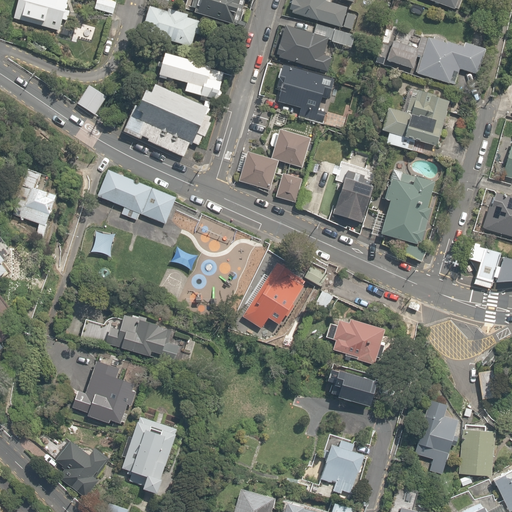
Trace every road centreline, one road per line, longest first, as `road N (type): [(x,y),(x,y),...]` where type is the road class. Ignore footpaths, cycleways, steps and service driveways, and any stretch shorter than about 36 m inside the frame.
road 1 (tertiary): [(0,73),(108,145),(211,193)]
road 2 (tertiary): [(211,193),(426,287)]
road 3 (residential): [(268,0),(211,193)]
road 4 (residential): [(488,107),(426,287)]
road 5 (residential): [(139,0),(116,61),(99,69),(71,73),(6,50),(0,55)]
road 6 (residential): [(369,511),(404,358)]
